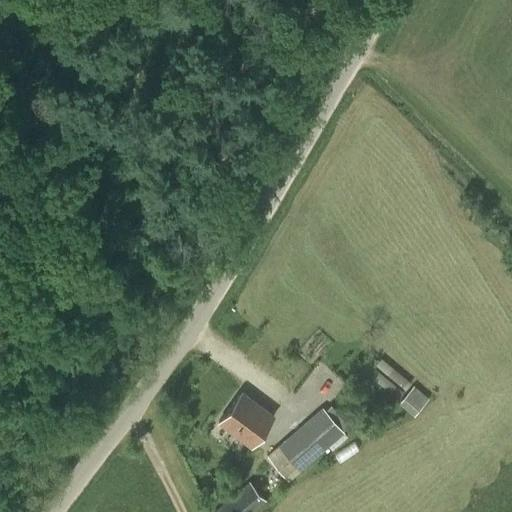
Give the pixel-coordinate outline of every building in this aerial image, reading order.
[(410,382),(381,357),(375,364),(405,389),(410,382)] [(367,374),(397,398),(403,391),(373,366),(367,374)] [(413,385),(399,402),(413,415),(428,398),(413,385)] [(219,422),(251,447),(274,417),(242,392),(219,422)] [(348,425),(331,406),(325,411),(322,407),(266,455),(288,481),(344,432),(342,430),(348,425)] [(213,511),(253,511),(266,501),(248,482),(213,511)]
